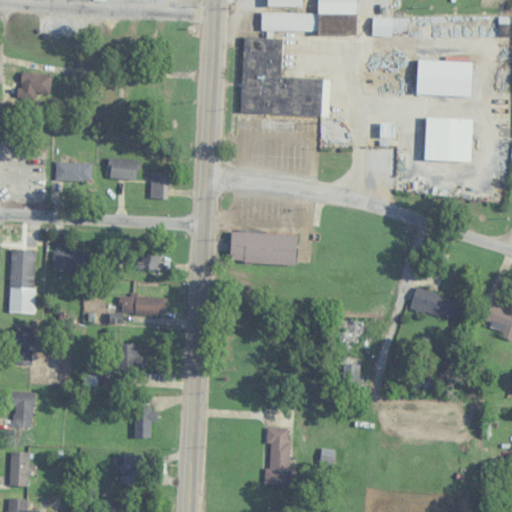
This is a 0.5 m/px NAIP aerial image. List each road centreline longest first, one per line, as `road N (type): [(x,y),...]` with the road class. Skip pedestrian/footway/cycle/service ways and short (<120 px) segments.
road 1 (secondary): [(187,511),(214,0)]
road 2 (residential): [(511,250),(336,196),(205,176)]
road 3 (residential): [(0,4),(214,17)]
road 4 (residential): [(203,225),(0,215)]
road 5 (residential): [(423,221),(376,387)]
